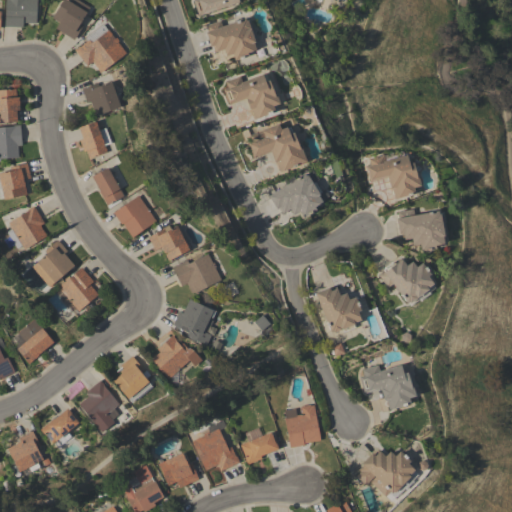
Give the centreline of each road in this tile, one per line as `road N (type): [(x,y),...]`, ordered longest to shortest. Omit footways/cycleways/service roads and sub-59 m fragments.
road 1 (residential): [(166,0),(215,142),(264,248),(289,261)]
road 2 (residential): [(138,304),(67,203),(50,153),(50,97),(40,66)]
road 3 (residential): [(289,261),(292,305),(349,427)]
road 4 (residential): [(0,413),(122,327),(138,304)]
